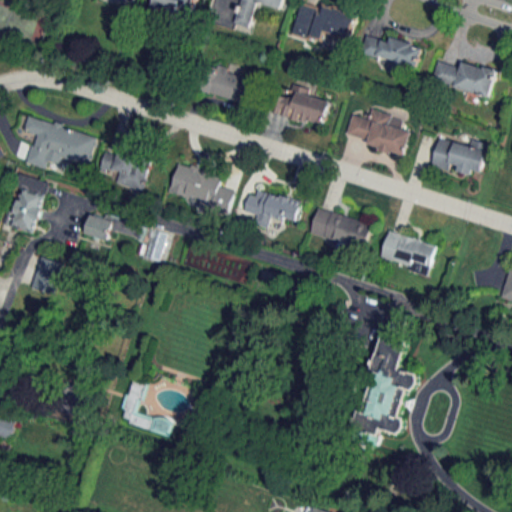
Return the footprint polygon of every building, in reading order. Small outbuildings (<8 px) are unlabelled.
[(155,0),(153,9),(187,18),(191,0),(155,0)] [(251,28),(258,2),(284,9),(286,0),(242,0),(236,24),(251,28)] [(304,0),(295,33),(324,41),(326,33),(350,40),(357,15),(304,0)] [(374,33),(368,53),(417,69),(423,48),(374,33)] [(491,97),(498,70),(464,60),(462,67),(440,61),(434,81),(491,97)] [(243,102),(250,75),(211,64),(203,91),(243,102)] [(277,113),(324,126),(331,101),(309,95),(311,89),(296,85),(292,97),(283,95),(277,113)] [(405,118),(373,110),(371,119),(353,114),(347,139),(407,154),(412,132),(403,129),(405,118)] [(27,163),(47,169),(49,160),(62,163),(64,158),(90,165),(99,135),(29,117),(25,131),(35,134),(27,163)] [(433,166),(455,172),(456,170),(482,176),(490,144),(472,140),(471,145),(440,137),(433,166)] [(106,152),(100,177),(144,188),(152,158),(119,150),(118,155),(106,152)] [(224,175),(180,162),(171,191),(230,208),(235,191),(221,187),(224,175)] [(10,226),(37,234),(51,183),(24,175),(10,226)] [(303,199),(253,189),(248,212),(298,222),(303,199)] [(366,249),(374,223),(319,207),(312,233),(366,249)] [(136,225),(92,212),(86,234),(111,241),(114,230),(133,235),(136,225)] [(429,274),(438,244),(390,230),(381,259),(429,274)] [(62,261),(58,275),(36,268),(41,254),(62,261)] [(372,436),(373,433),(379,435),(382,428),(399,433),(400,431),(403,429),(405,426),(405,422),(403,419),(404,417),(400,416),(408,388),(414,389),(414,388),(417,386),(419,382),(419,379),(418,375),(419,373),(400,368),(408,341),(385,334),(363,410),(360,411),(359,416),(361,419),(358,431),(372,436)] [(134,378),(146,382),(141,397),(138,396),(133,412),(154,419),(155,416),(165,416),(172,420),(173,423),(170,435),(129,422),(131,419),(124,416),(127,407),(122,406),(126,394),(129,395),(134,378)] [(0,441),(1,436),(10,439),(15,423),(0,417),(0,441)] [(308,511),(311,503),(341,511),(308,511)]
